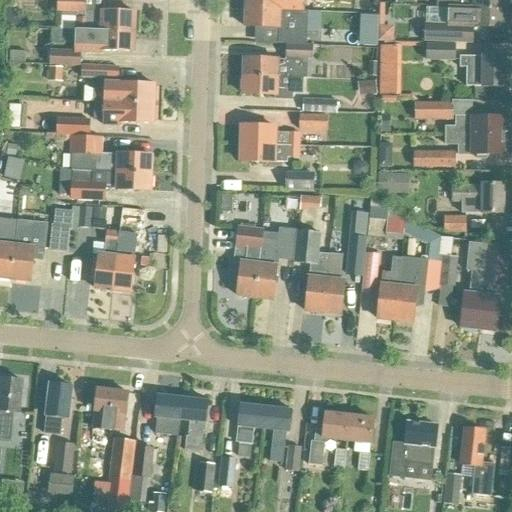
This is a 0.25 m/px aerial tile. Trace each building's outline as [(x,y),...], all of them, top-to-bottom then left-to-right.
[(57,0),(57,12),(61,12),(74,13),(74,31),(134,33),(135,14),(103,12),(85,12),(85,0),(57,0)] [(245,0),(246,1),(246,10),(303,12),(303,0),(297,0),(245,0)] [(438,0),(438,8),(447,9),(458,9),(506,10),(506,0),(438,0)] [(378,43),(393,44),(393,27),(384,27),(384,4),(379,4),(378,43)] [(506,14),(506,10),(458,9),(447,9),(447,26),(424,25),(423,43),(472,45),(472,33),(485,33),(487,30),(505,30),(506,27),(509,25),(510,16),(506,14)] [(303,12),(246,10),(245,28),(279,29),(278,43),(287,44),(287,45),(305,46),(306,12),(303,12)] [(50,51),(49,66),(80,68),(81,55),(86,55),(102,56),(102,52),(134,53),(134,33),(74,31),(74,32),(52,31),(51,44),(63,44),(64,43),(74,43),(75,43),(75,52),(50,51)] [(244,60),(243,77),(302,80),(302,79),(311,79),(311,61),(312,61),(313,47),(305,46),(287,45),(287,61),(285,60),(285,62),(278,62),(278,61),(244,60)] [(426,62),(455,62),(455,45),(426,45),(426,62)] [(380,96),(400,96),(401,47),(381,47),(380,96)] [(504,89),(505,58),(459,57),(459,68),(466,68),(465,87),(481,88),(504,89)] [(369,64),(369,78),(377,78),(377,64),(369,64)] [(82,66),(81,79),(118,81),(119,68),(82,66)] [(62,83),(62,68),(48,68),(48,83),(62,83)] [(243,77),(243,95),(275,96),(275,100),(291,100),(291,94),(301,94),(302,80),(243,77)] [(154,89),(154,85),(105,83),(104,91),(94,91),(93,103),(154,106),(154,102),(158,102),(158,89),(154,89)] [(303,113),(337,114),(337,102),(303,100),(303,113)] [(414,104),(414,121),(453,121),(453,117),(455,117),(455,128),(445,128),(445,137),(454,137),(504,138),(504,135),(508,133),(508,124),(504,122),(504,118),(489,118),(484,113),(474,113),(474,118),(472,118),(472,102),(452,102),(452,104),(414,104)] [(154,106),(93,103),(93,121),(103,121),(103,127),(119,127),(119,124),(153,125),(154,106)] [(22,106),(10,105),(8,131),(21,132),(22,106)] [(299,116),(299,131),(327,132),(328,117),(299,116)] [(383,116),(382,133),(390,134),(391,116),(383,116)] [(89,139),(89,138),(90,121),(58,119),(57,137),(71,138),(89,139)] [(276,128),(242,127),(241,145),(299,147),(299,135),(275,134),(276,128)] [(445,137),(445,146),(458,146),(458,156),(476,157),(476,161),(485,161),(488,157),(504,157),(504,153),(508,151),(508,142),(504,140),(504,138),(454,137),(445,137)] [(89,139),(71,138),(70,156),(73,156),(72,170),(81,172),(151,175),(152,157),(102,155),(103,139),(89,138),(89,139)] [(8,145),(7,156),(16,157),(17,146),(8,145)] [(241,145),(240,163),(274,164),(288,164),(288,159),(298,159),(299,147),(241,145)] [(393,162),(393,145),(383,145),(383,162),(393,162)] [(413,169),(455,169),(455,153),(413,153),(413,169)] [(22,183),(25,170),(5,165),(1,178),(22,183)] [(150,192),(151,175),(81,172),(72,170),(72,175),(60,174),(59,195),(71,196),(71,201),(105,203),(106,191),(150,192)] [(285,191),(313,192),(314,174),(286,173),(285,191)] [(384,195),(409,195),(409,176),(384,176),(384,195)] [(503,215),(503,186),(481,185),(481,188),(453,188),(453,204),(462,204),(462,215),(503,215)] [(320,210),(321,199),(300,197),(299,212),(307,213),(308,209),(320,210)] [(91,230),(93,210),(93,209),(80,208),(78,229),(91,230)] [(367,232),(385,234),(387,217),(388,209),(370,208),(367,232)] [(119,233),(112,291),(130,293),(137,230),(142,231),(145,211),(123,209),(121,226),(120,226),(119,233)] [(53,227),(51,251),(67,253),(70,229),(71,212),(55,211),(53,227)] [(0,244),(0,279),(10,280),(17,222),(9,221),(10,215),(0,214),(0,233),(7,234),(6,245),(0,244)] [(385,234),(385,240),(403,241),(405,218),(387,217),(385,234)] [(466,218),(444,218),(444,234),(466,234),(466,218)] [(31,283),(34,249),(23,247),(26,223),(17,222),(10,280),(31,283)] [(255,299),(262,240),(263,232),(238,229),(236,248),(234,264),(241,264),(237,297),(255,299)] [(262,240),(255,299),(272,301),(276,267),(278,268),(279,261),(293,263),(297,232),(277,230),(275,242),(262,240)] [(112,291),(119,233),(107,231),(105,245),(96,244),(95,255),(99,256),(95,290),(112,291)] [(297,232),(293,263),(293,265),(310,266),(305,312),(323,314),(329,256),(319,255),(321,235),(297,232)] [(362,278),(366,239),(349,238),(346,267),(345,276),(362,278)] [(472,272),(469,296),(464,295),(461,329),(478,330),(484,274),(487,245),(468,244),(466,271),(472,272)] [(487,245),(484,274),(478,330),(496,332),(499,299),(495,298),(496,287),(505,288),(510,248),(487,245)] [(380,255),(366,254),(362,294),(376,296),(380,255)] [(329,256),(323,314),(341,316),(344,281),(339,281),(342,257),(329,256)] [(439,286),(440,287),(438,308),(450,309),(452,288),(455,288),(458,258),(442,257),(439,286)] [(392,259),(390,276),(399,277),(401,263),(401,260),(392,259)] [(398,288),(395,322),(412,324),(415,295),(424,295),(427,262),(401,259),(401,263),(399,277),(398,288)] [(399,277),(390,276),(382,275),(377,320),(395,322),(398,288),(399,277)] [(14,413),(19,414),(23,382),(0,379),(0,441),(11,443),(14,413)] [(72,388),(49,385),(46,417),(47,417),(45,434),(60,436),(62,419),(69,420),(72,388)] [(129,394),(97,390),(94,414),(92,432),(124,435),(129,394)] [(182,399),(156,397),(154,419),(157,419),(155,435),(168,436),(170,421),(180,422),(182,399)] [(182,399),(180,422),(190,423),(189,438),(186,438),(185,451),(201,453),(202,439),(200,439),(202,424),(206,424),(208,402),(182,399)] [(266,408),(240,405),(238,428),(241,428),(239,444),(252,445),(254,429),(264,430),(266,408)] [(266,408),(264,430),(273,431),(270,462),(283,463),(286,433),(289,433),(292,411),(266,408)] [(346,443),(349,417),(325,415),(322,440),(346,443)] [(374,420),(349,417),(346,443),(355,444),(354,453),(360,454),(358,471),(368,472),(370,454),(369,454),(369,446),(371,446),(374,420)] [(437,427),(407,424),(405,446),(406,447),(404,463),(431,466),(433,450),(434,450),(437,427)] [(503,459),(511,458),(511,425),(503,425),(503,459)] [(460,466),(462,466),(461,477),(446,475),(443,505),(458,506),(461,478),(473,479),(471,495),(491,497),(494,465),(482,464),(485,432),(464,430),(460,466)] [(131,484),(136,442),(114,440),(109,481),(131,484)] [(54,474),(72,476),(75,446),(57,444),(54,474)] [(238,458),(251,460),(252,445),(239,444),(238,458)] [(285,472),(298,473),(301,448),(288,447),(285,472)] [(133,477),(151,480),(154,450),(137,448),(133,477)] [(343,471),(344,464),(345,464),(346,453),(336,452),(334,470),(343,471)] [(217,487),(233,489),(237,460),(221,458),(217,487)] [(196,511),(209,511),(215,466),(199,464),(195,493),(199,493),(196,511)] [(72,498),(74,478),(50,475),(48,495),(72,498)] [(165,511),(167,495),(153,494),(152,504),(148,503),(147,511),(165,511)]
